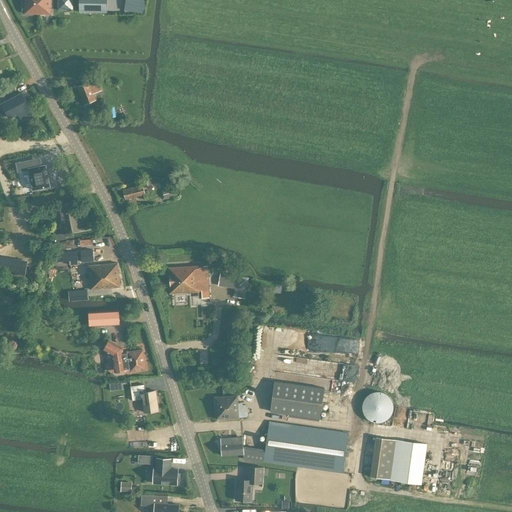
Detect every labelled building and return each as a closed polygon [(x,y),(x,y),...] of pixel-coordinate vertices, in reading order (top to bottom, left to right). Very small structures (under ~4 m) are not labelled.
[(52,15),(51,0),(25,0),(26,15),(52,15)] [(74,0),(58,0),(59,12),(74,12),(74,0)] [(108,15),(108,0),(80,0),(80,14),(108,15)] [(141,0),(127,0),(126,11),(144,14),(146,1),(141,0)] [(94,93),(99,91),(95,81),(78,87),(86,106),(97,102),(94,93)] [(15,87),(4,93),(1,95),(0,97),(0,106),(1,108),(4,107),(12,121),(20,116),(24,123),(35,117),(24,95),(16,99),(14,94),(17,92),(15,87)] [(47,166),(43,168),(33,170),(31,162),(18,165),(19,173),(30,171),(35,192),(52,188),(47,166)] [(146,181),(148,191),(162,188),(161,181),(157,179),(146,181)] [(126,201),(146,196),(144,188),(124,193),(126,201)] [(177,189),(172,190),(164,192),(166,200),(179,197),(177,189)] [(85,231),(83,222),(79,223),(75,204),(60,208),(64,225),(61,226),(63,234),(55,236),(56,242),(69,240),(68,234),(85,231)] [(84,266),(83,264),(95,262),(94,251),(82,252),(83,256),(69,257),(70,267),(84,266)] [(29,262),(5,258),(2,273),(26,277),(29,262)] [(92,294),(121,290),(118,265),(89,269),(92,294)] [(210,292),(209,267),(200,268),(199,267),(170,269),(171,295),(200,293),(210,292)] [(246,300),(250,279),(222,274),(220,287),(236,290),(235,298),(246,300)] [(282,295),(283,286),(276,285),(275,294),(282,295)] [(69,293),(70,302),(90,300),(88,291),(69,293)] [(90,312),(90,328),(121,326),(120,311),(90,312)] [(123,350),(109,343),(105,351),(115,357),(117,375),(130,374),(147,371),(144,353),(123,355),(123,350)] [(276,383),(275,388),(271,413),(322,420),(326,390),(276,383)] [(143,405),(145,414),(160,412),(157,392),(147,393),(146,386),(132,388),(134,406),(143,405)] [(394,410),(394,407),(393,404),(392,401),(390,399),(388,398),(385,396),(382,395),(380,395),(377,395),(374,396),(372,397),(369,399),(367,401),(366,404),(365,408),(365,410),(365,413),(366,415),(368,418),(369,420),(371,421),(374,423),(377,424),(379,424),(382,424),(384,424),(387,422),(389,421),(391,419),(393,416),(394,413),(394,410)] [(240,419),(238,397),(217,399),(218,420),(240,419)] [(266,451),(245,448),(244,455),(244,460),(344,474),(350,434),(270,423),(266,451)] [(245,448),(244,439),(236,440),(236,444),(222,445),(223,457),(244,455),(245,448)] [(396,442),(375,439),(370,478),(391,481),(396,442)] [(404,442),(398,482),(420,485),(425,445),(404,442)] [(179,475),(179,471),(171,470),(172,460),(158,460),(157,470),(155,469),(154,485),(178,486),(179,482),(181,482),(181,475),(179,475)] [(264,485),(264,476),(264,469),(249,468),(248,475),(248,481),(238,481),(237,501),(253,502),(254,484),(264,485)] [(122,493),(132,494),(133,484),(122,484),(122,493)] [(169,498),(142,497),(142,507),(155,508),(154,511),(180,511),(181,506),(168,506),(169,498)]
